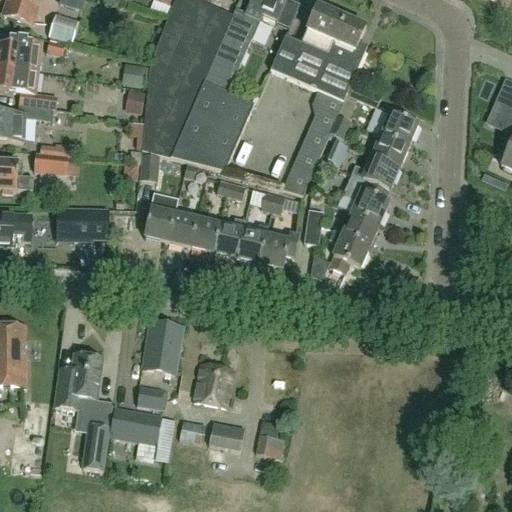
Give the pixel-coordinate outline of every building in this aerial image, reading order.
[(28,10),(30,0),(40,0),(42,0),(0,0),(0,2),(8,4),(3,21),(29,29),(34,12),(28,10)] [(142,156),(169,163),(186,124),(230,20),(208,11),(213,1),(219,4),(221,0),(185,0),(185,1),(182,0),(176,0),(150,71),(142,156)] [(168,9),(170,0),(148,0),(148,2),(168,9)] [(226,98),(260,20),(275,27),(286,0),(253,0),(246,18),(235,13),(202,88),(226,98)] [(341,106),(366,50),(357,47),(364,32),(316,11),(300,47),(284,40),(269,74),(316,95),(341,106)] [(55,19),(54,23),(49,42),(72,48),(79,26),(55,19)] [(487,50),(508,60),(511,52),(511,29),(500,24),(487,50)] [(39,64),(41,48),(26,46),(27,43),(7,40),(6,49),(0,47),(0,71),(22,75),(36,76),(38,63),(39,64)] [(121,89),(145,93),(148,73),(124,69),(121,89)] [(36,76),(22,75),(0,71),(0,95),(19,98),(33,100),(33,99),(36,76)] [(252,110),(226,98),(202,88),(186,124),(170,163),(223,177),(252,110)] [(379,103),(350,90),(345,100),(375,112),(379,103)] [(341,106),(316,95),(310,109),(313,120),(280,194),(301,200),(341,106)] [(128,97),(126,114),(140,116),(143,100),(128,97)] [(511,133),(511,102),(500,97),(488,123),(511,133)] [(54,115),(56,102),(33,99),(33,100),(19,98),(17,110),(51,114),(54,115)] [(49,126),(51,114),(17,110),(16,121),(22,123),(49,126)] [(22,147),(23,123),(22,123),(16,122),(16,121),(11,120),(11,119),(0,118),(0,146),(10,146),(22,147)] [(407,152),(417,130),(389,118),(380,140),(407,152)] [(342,143),(349,127),(336,121),(329,137),(342,143)] [(398,174),(407,152),(380,140),(370,162),(398,174)] [(511,142),(500,170),(511,174),(511,142)] [(338,171),(346,151),(334,146),(326,166),(338,171)] [(40,159),(67,161),(68,149),(54,148),(54,151),(40,150),(40,159)] [(130,155),(129,168),(140,169),(141,156),(130,155)] [(65,181),(67,161),(40,159),(35,158),(33,178),(65,181)] [(156,186),(158,162),(142,160),(140,185),(156,186)] [(388,196),(398,174),(370,162),(365,175),(354,171),(351,179),(388,196)] [(33,182),(20,181),(21,167),(0,165),(0,194),(1,195),(1,198),(12,198),(12,195),(32,196),(33,182)] [(192,184),(195,172),(186,170),(183,182),(192,184)] [(384,206),(388,196),(351,179),(342,200),(355,206),(350,217),(378,230),(388,207),(384,206)] [(225,201),(229,189),(219,186),(216,198),(225,201)] [(242,205),(245,193),(229,189),(225,201),(242,205)] [(269,217),(274,201),(264,199),(260,214),(269,217)] [(279,220),(283,204),(274,201),(269,217),(279,220)] [(168,248),(174,219),(175,219),(178,205),(168,202),(165,217),(151,213),(144,243),(168,248)] [(107,246),(108,216),(71,215),(70,246),(92,247),(92,245),(107,246)] [(320,230),(322,217),(307,215),(306,228),(320,230)] [(369,251),(378,230),(350,217),(341,239),(369,251)] [(29,247),(30,221),(0,219),(0,251),(10,252),(10,246),(29,247)] [(197,224),(175,219),(174,219),(168,248),(190,253),(197,224)] [(213,259),(220,229),(197,224),(190,253),(213,259)] [(213,259),(236,264),(243,235),(245,226),(234,224),(232,232),(220,229),(213,259)] [(317,250),(320,230),(306,228),(303,248),(317,250)] [(259,269),(266,240),(268,231),(258,229),(256,238),(243,235),(236,264),(259,269)] [(369,251),(341,239),(334,236),(329,246),(337,249),(331,261),(332,261),(327,272),(343,279),(348,268),(359,273),(369,251)] [(293,262),(296,247),(297,239),(289,237),(287,245),(266,240),(259,269),(282,275),(283,274),(282,274),(285,260),(293,262)] [(174,379),(182,332),(148,326),(141,374),(174,379)] [(0,392),(23,392),(23,329),(0,329),(0,392)] [(75,435),(85,436),(79,473),(102,476),(112,408),(96,405),(102,363),(74,359),(71,386),(59,385),(55,412),(77,415),(75,435)] [(224,413),(232,374),(200,368),(193,407),(224,413)] [(159,413),(162,395),(139,392),(136,409),(159,413)] [(153,466),(168,468),(175,427),(160,424),(161,422),(114,413),(109,442),(156,450),(153,466)] [(242,459),(243,435),(210,435),(210,458),(242,459)] [(279,463),(283,444),(258,440),(255,458),(279,463)]
